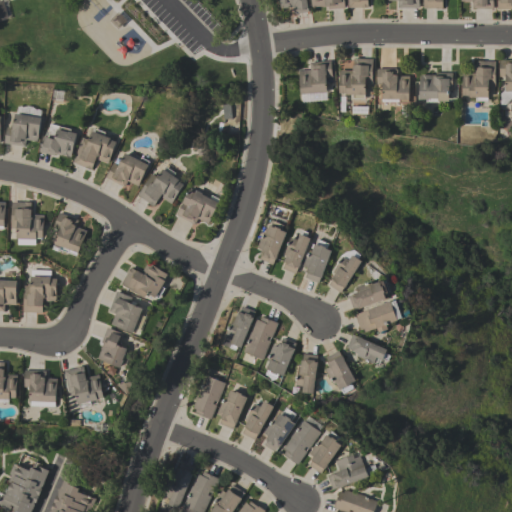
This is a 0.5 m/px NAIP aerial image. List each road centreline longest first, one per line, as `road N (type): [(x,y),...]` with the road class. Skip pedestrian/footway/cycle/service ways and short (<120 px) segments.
road 1 (residential): [(246,0),(262,90),(259,157),(131,511)]
road 2 (residential): [(0,173),(69,192),(321,324)]
road 3 (residential): [(258,47),(335,37),(511,38)]
road 4 (residential): [(124,225),(71,328),(53,342),(0,340)]
road 5 (residential): [(157,428),(225,455),(300,503)]
